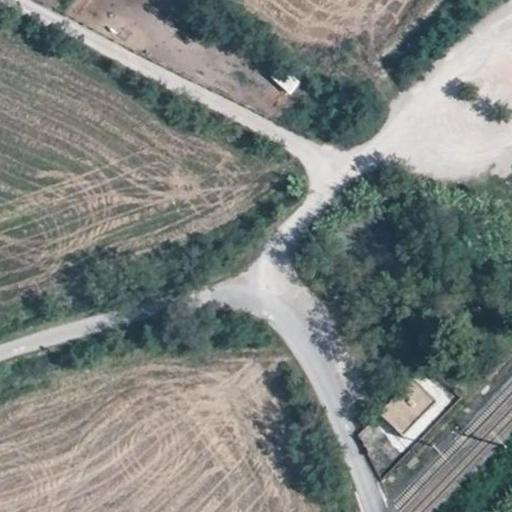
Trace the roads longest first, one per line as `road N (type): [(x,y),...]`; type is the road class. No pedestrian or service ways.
road 1 (track): [(333,183),(310,146),(20,0)]
road 2 (unclassified): [(260,307),(184,301),(0,354)]
road 3 (track): [(496,0),(357,146),(333,183)]
road 4 (unclassified): [(375,511),(315,364),(292,331),(260,307)]
road 5 (unclassified): [(260,307),(333,183)]
